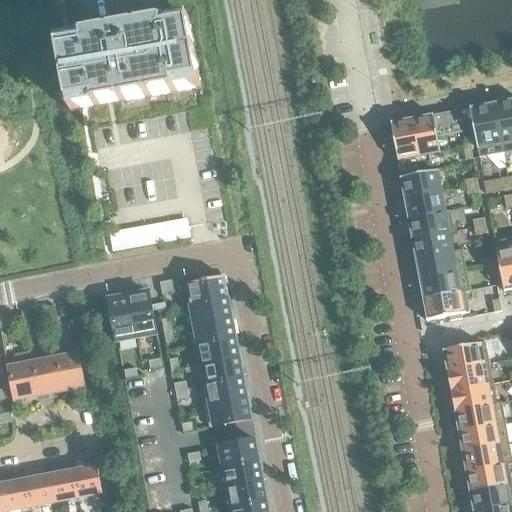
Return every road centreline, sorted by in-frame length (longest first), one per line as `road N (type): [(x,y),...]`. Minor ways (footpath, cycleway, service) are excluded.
road 1 (residential): [(345,0),(440,511)]
road 2 (residential): [(0,295),(204,256),(226,255),(240,265),(288,511)]
